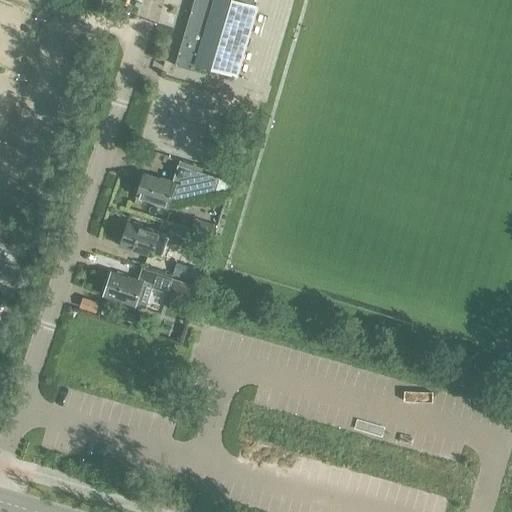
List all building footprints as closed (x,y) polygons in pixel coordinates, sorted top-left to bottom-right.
[(195,0),(179,55),(176,66),(195,72),(197,66),(236,78),(257,8),(252,7),(254,0),(195,0)] [(138,187),(136,193),(138,195),(137,199),(168,209),(168,207),(169,203),(196,199),(207,196),(215,195),(220,180),(200,173),(177,166),(177,167),(176,171),(172,183),(145,174),(141,186),(138,187)] [(205,222),(201,232),(213,237),(216,226),(205,222)] [(162,227),(159,233),(146,229),(145,230),(129,224),(125,235),(122,236),(120,242),(122,245),(121,248),(151,258),(152,257),(162,260),(169,239),(180,243),(183,234),(162,227)] [(156,290),(163,293),(168,279),(142,271),(139,282),(129,278),(129,280),(112,274),(109,285),(106,286),(104,292),(106,294),(105,297),(135,307),(136,306),(146,309),(152,289),(156,290)] [(100,305),(84,300),(80,310),(96,316),(100,305)]
